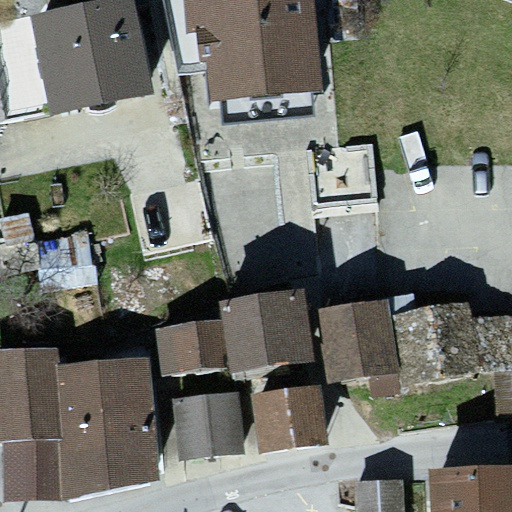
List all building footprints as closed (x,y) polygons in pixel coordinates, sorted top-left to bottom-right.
[(305,0),(205,0),(217,103),(316,92),(305,0)] [(127,1),(18,24),(38,116),(147,93),(127,1)] [(294,301),(222,314),(233,375),(303,367),(294,301)] [(381,303),(323,311),(328,350),(320,351),(323,375),(389,366),(382,314),(381,303)] [(409,377),(502,368),(496,303),(400,312),(409,377)] [(0,346),(14,342),(0,305),(0,346)] [(221,324),(170,327),(172,372),(223,369),(221,324)] [(55,364),(0,365),(0,445),(6,445),(6,497),(51,498),(62,498),(55,364)] [(145,372),(61,374),(66,498),(148,475),(145,372)] [(313,396),(255,401),(260,448),(317,443),(313,396)] [(234,398),(179,402),(184,462),(238,459),(234,398)] [(511,511),(511,477),(437,478),(439,511),(511,511)] [(398,511),(398,488),(361,490),(360,511),(398,511)]
